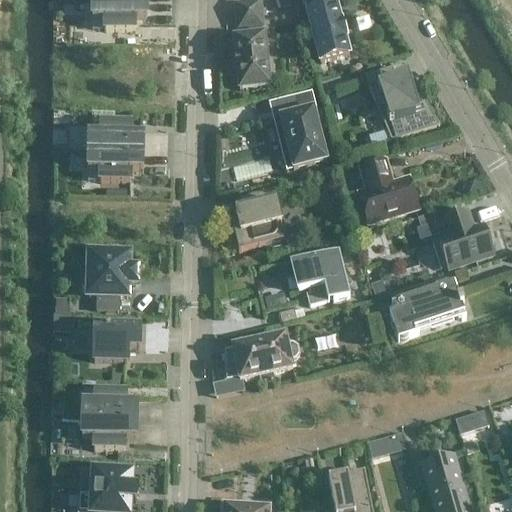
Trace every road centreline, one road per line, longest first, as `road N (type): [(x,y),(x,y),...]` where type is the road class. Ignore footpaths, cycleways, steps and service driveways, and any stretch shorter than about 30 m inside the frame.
road 1 (residential): [(202,0),(186,511)]
road 2 (residential): [(511,186),(398,0)]
